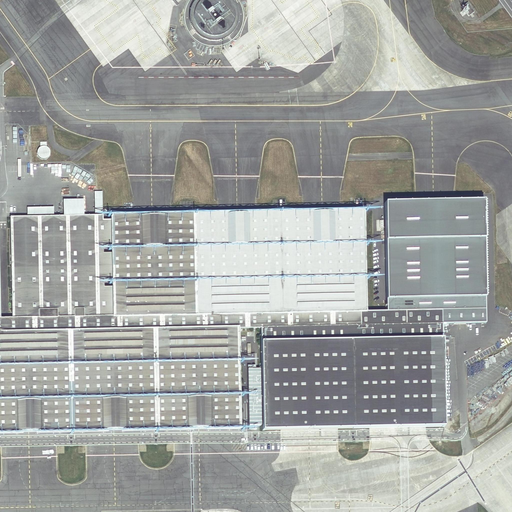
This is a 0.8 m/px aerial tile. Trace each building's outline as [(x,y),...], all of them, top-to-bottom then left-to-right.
[(223,37),(227,35),(231,34),(235,31),(239,24),(239,19),(239,16),(239,10),(238,3),(235,0),(194,0),(194,1),(190,7),(190,15),(191,22),(195,28),(199,33),(206,37),(212,39),(218,39),(223,37)] [(468,16),(471,14),(473,12),(467,3),(462,7),(468,16)] [(43,146),(41,146),(40,147),(39,147),(37,149),(36,151),(36,153),(37,155),(38,157),(39,158),(42,159),(44,159),(46,158),(48,157),(49,155),(50,153),(49,151),(49,149),(47,147),(46,147),(45,146),(43,146)] [(433,200),(387,201),(388,309),(439,308),(438,322),(487,321),(486,200),(433,200)] [(153,211),(8,215),(10,316),(362,309),(360,207),(323,208),(239,209),(153,211)] [(438,322),(439,308),(414,308),(388,309),(362,309),(10,316),(0,316),(0,329),(234,325),(258,324),(258,339),(438,336),(438,322)] [(0,329),(0,431),(28,431),(113,429),(198,428),(236,427),(234,325),(0,329)] [(258,339),(256,339),(257,427),(309,425),(396,424),(439,423),(438,336),(258,339)] [(254,360),(245,360),(246,425),(255,424),(254,360)]
